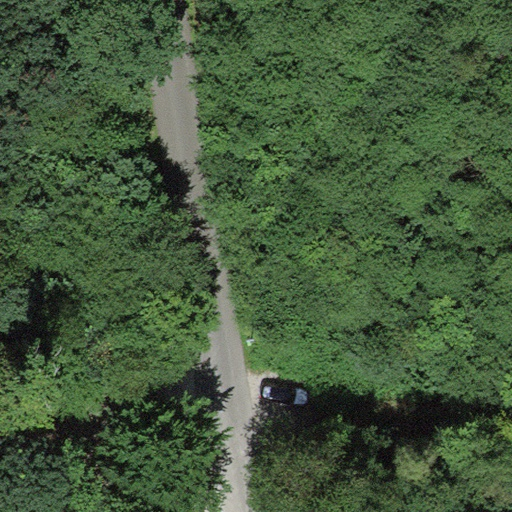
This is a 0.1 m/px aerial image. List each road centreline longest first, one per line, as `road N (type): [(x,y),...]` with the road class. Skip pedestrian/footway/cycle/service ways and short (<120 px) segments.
road 1 (unclassified): [(238,511),(161,0)]
road 2 (track): [(0,431),(225,414),(511,421)]
road 3 (track): [(139,511),(0,437)]
